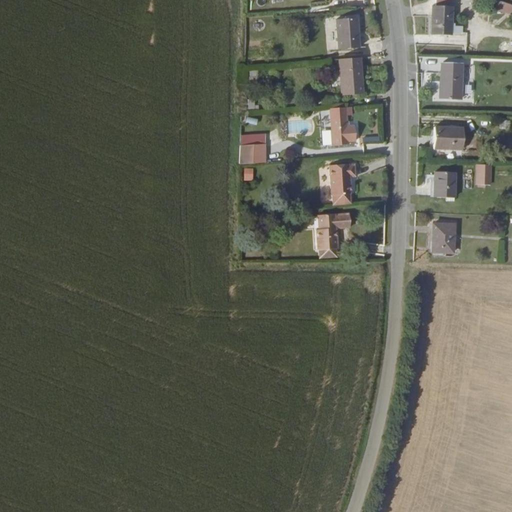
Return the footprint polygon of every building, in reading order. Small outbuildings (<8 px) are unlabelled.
[(451,34),(451,0),(435,0),(435,2),(432,1),(431,33),(451,34)] [(511,15),(511,13),(511,4),(498,1),(495,12),(511,15)] [(338,53),(360,52),(358,24),(337,25),(338,53)] [(262,43),(262,56),(274,56),(274,43),(262,43)] [(451,98),(451,63),(431,63),(430,98),(451,98)] [(362,99),(360,64),(339,65),(341,100),(362,99)] [(346,121),(352,121),(352,114),(329,115),(330,150),(346,150),(346,145),(353,145),(353,131),(346,131),(346,121)] [(311,120),(288,120),(289,132),(311,132),(311,120)] [(509,129),(509,120),(499,120),(499,129),(509,129)] [(462,151),(462,130),(432,129),(432,150),(462,151)] [(267,163),(267,145),(242,146),(242,164),(267,163)] [(490,166),(477,166),(476,187),(489,187),(490,166)] [(252,180),(252,169),(243,168),(242,179),(252,180)] [(348,207),(347,181),(353,181),(352,169),(328,170),(329,208),(348,207)] [(455,199),(455,175),(435,175),(435,199),(455,199)] [(354,218),(321,216),(320,230),(318,230),(316,250),(338,252),(340,231),(353,233),(354,218)] [(456,256),(457,227),(434,226),(433,255),(456,256)] [(337,261),(338,252),(316,250),(316,259),(337,261)]
